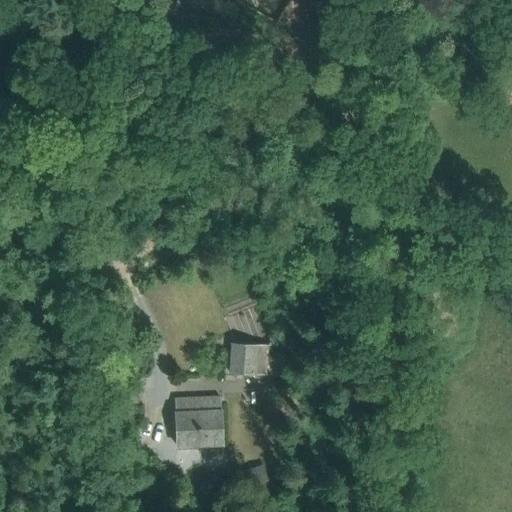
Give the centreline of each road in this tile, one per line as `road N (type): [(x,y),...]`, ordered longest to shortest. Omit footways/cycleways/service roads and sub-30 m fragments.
road 1 (track): [(2,282),(167,236),(278,216),(397,226)]
road 2 (unclassified): [(0,290),(109,0)]
road 3 (track): [(397,226),(424,0)]
